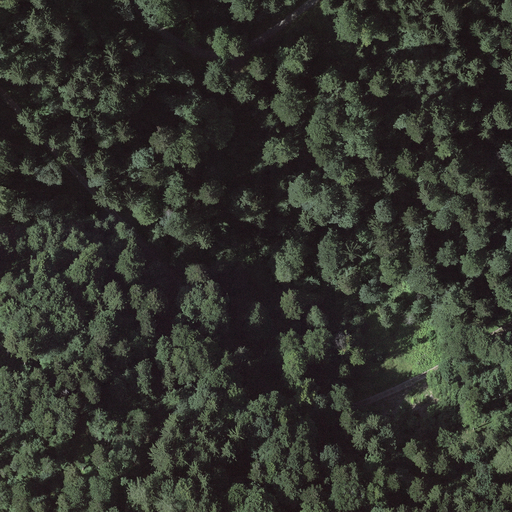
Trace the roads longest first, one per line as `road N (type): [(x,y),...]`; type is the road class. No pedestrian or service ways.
road 1 (track): [(0,92),(278,400),(308,411),(348,406),(511,323)]
road 2 (track): [(130,0),(174,40),(232,53),(263,40),(307,0)]
